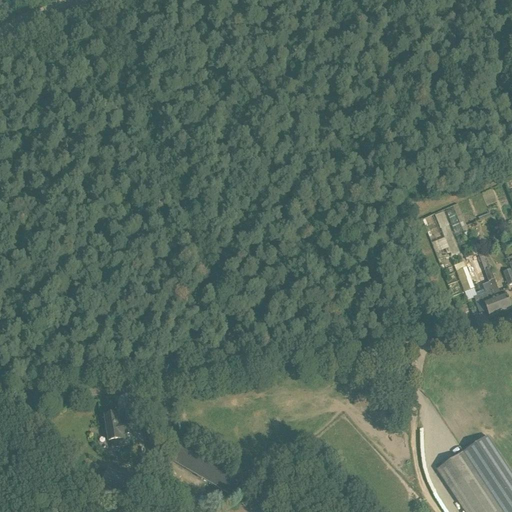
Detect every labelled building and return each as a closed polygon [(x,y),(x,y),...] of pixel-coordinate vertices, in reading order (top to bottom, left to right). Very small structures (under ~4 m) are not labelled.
[(447,220),(438,224),(451,256),(459,252),(447,220)] [(505,291),(500,293),(496,283),(484,254),(478,256),(489,286),(489,287),(499,313),(511,309),(505,291)] [(489,287),(489,286),(478,256),(472,258),(488,297),(476,301),(480,312),(486,310),(489,317),(499,313),(489,287)] [(466,268),(456,271),(464,292),(474,289),(466,268)] [(398,376),(387,379),(385,383),(387,385),(400,387),(401,388),(402,388),(403,387),(402,386),(401,386),(398,376)] [(130,422),(119,424),(118,415),(105,417),(109,442),(125,439),(125,436),(132,435),(130,422)] [(500,511),(511,511),(511,472),(488,436),(461,454),(500,511)] [(179,441),(169,459),(231,496),(242,478),(179,441)] [(500,511),(461,454),(437,470),(464,511),(500,511)] [(181,477),(160,465),(146,489),(151,491),(147,497),(164,506),(181,477)]
